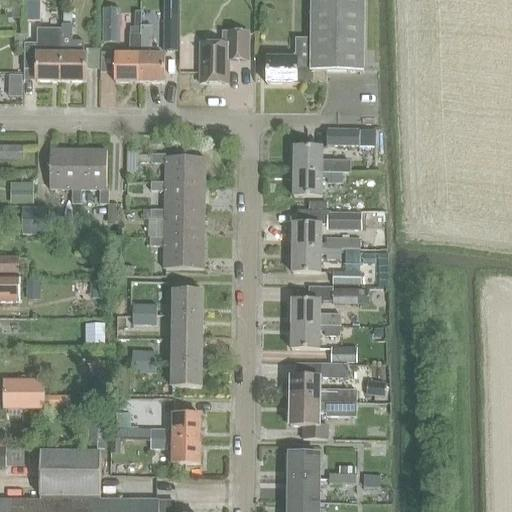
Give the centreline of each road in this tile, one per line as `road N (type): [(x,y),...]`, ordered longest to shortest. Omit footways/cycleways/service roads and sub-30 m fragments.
road 1 (residential): [(246,511),(250,122)]
road 2 (residential): [(250,122),(0,121)]
